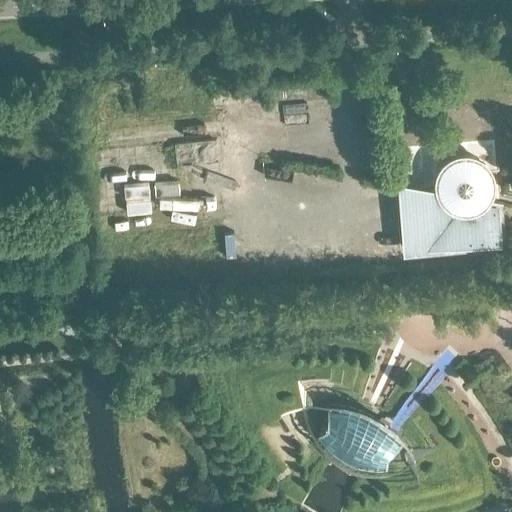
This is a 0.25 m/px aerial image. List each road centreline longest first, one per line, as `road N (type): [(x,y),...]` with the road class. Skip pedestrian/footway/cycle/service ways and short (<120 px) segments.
road 1 (track): [(511,294),(0,332)]
road 2 (secondary): [(0,11),(204,0)]
